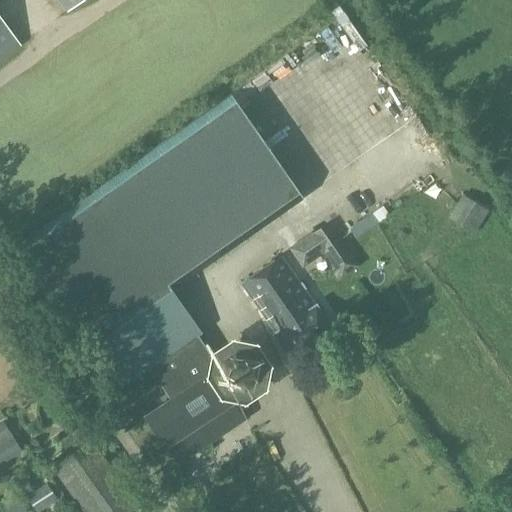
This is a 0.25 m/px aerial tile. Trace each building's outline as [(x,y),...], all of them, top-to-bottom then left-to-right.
[(59,0),(68,12),(83,0),(59,0)] [(0,60),(21,46),(0,16),(0,60)] [(271,63),(235,84),(243,96),(278,76),(271,63)] [(259,117),(271,109),(263,97),(251,104),(259,117)] [(178,463),(241,421),(230,404),(239,399),(245,400),(263,389),(268,365),(254,346),(233,341),(215,351),(167,283),(299,191),(235,100),(19,251),(86,348),(117,389),(131,378),(152,409),(143,415),(164,449),(167,447),(178,463)] [(461,196),(448,219),(469,231),(482,208),(461,196)] [(372,216),(349,227),(355,240),(378,228),(372,216)] [(347,251),(328,222),(288,248),(301,268),(323,253),(340,279),(359,266),(351,255),(349,253),(347,251)] [(241,282),(276,333),(292,357),(331,330),(315,307),(316,306),(282,255),(241,282)] [(74,430),(84,445),(53,468),(83,511),(130,511),(140,505),(92,440),(96,438),(86,423),(74,430)] [(0,425),(0,463),(3,462),(20,452),(13,441),(2,424),(0,425)] [(184,476),(178,467),(165,476),(171,484),(184,476)] [(216,502),(244,490),(235,470),(207,482),(216,502)] [(35,511),(39,511),(58,500),(49,485),(27,499),(35,511)]
